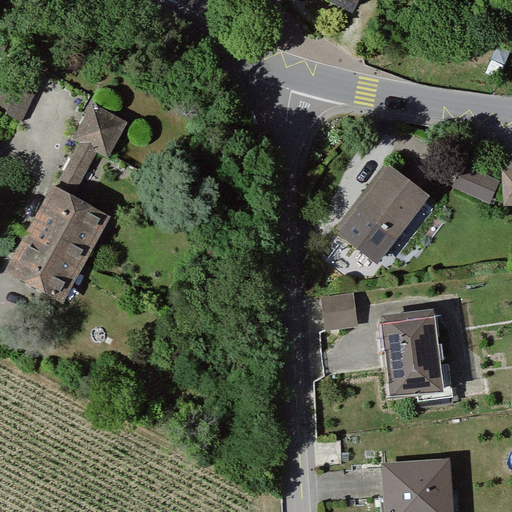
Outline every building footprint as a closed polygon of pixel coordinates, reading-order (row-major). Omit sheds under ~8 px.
[(312,0),(347,17),(355,0),(312,0)] [(280,27),(264,21),(261,28),(277,34),(280,27)] [(42,79),(11,65),(0,87),(0,112),(22,123),(42,79)] [(129,120),(93,101),(73,139),(80,143),(57,186),(75,195),(98,152),(109,157),(129,120)] [(496,135),(479,133),(478,140),(495,142),(496,135)] [(501,181),(463,164),(453,187),(490,204),(501,181)] [(428,197),(389,166),(336,234),(376,265),(428,197)] [(511,169),(503,170),(505,205),(511,204),(511,169)] [(57,186),(53,184),(6,270),(65,302),(112,215),(75,195),(57,186)] [(354,292),(322,296),(327,330),(359,326),(354,292)] [(436,308),(383,315),(394,397),(447,390),(436,308)] [(455,511),(452,459),(383,463),(385,511),(455,511)]
